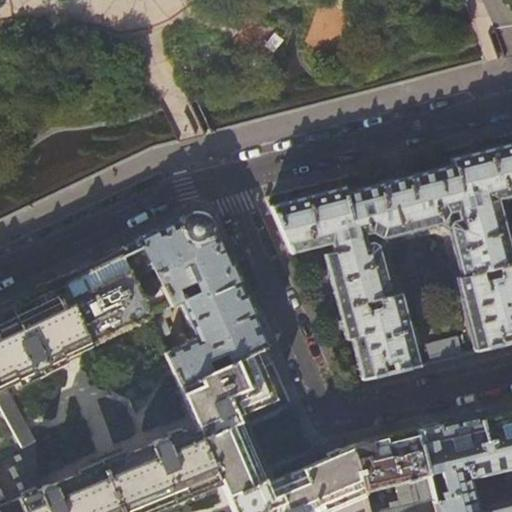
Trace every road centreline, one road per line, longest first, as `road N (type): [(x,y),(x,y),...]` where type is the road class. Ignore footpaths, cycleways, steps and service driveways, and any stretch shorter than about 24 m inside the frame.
road 1 (residential): [(511,373),(333,413),(222,173)]
road 2 (residential): [(511,99),(222,173)]
road 3 (residential): [(222,173),(0,268)]
